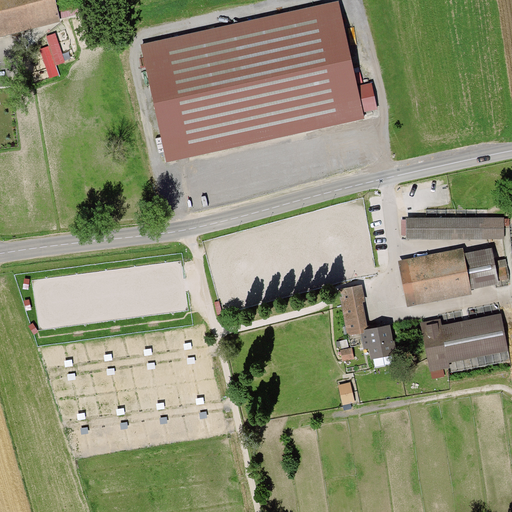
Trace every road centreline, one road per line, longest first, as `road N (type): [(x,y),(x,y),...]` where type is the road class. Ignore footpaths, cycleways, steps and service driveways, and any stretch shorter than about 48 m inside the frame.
road 1 (secondary): [(0,253),(157,236),(511,147)]
road 2 (track): [(266,511),(189,225)]
